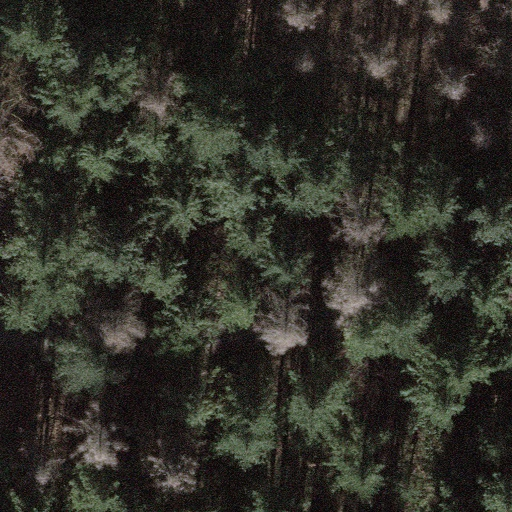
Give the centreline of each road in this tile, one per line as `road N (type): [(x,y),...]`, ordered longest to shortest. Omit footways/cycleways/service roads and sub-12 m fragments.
road 1 (track): [(0,319),(90,336),(287,330),(511,260)]
road 2 (track): [(130,0),(306,84),(511,145)]
